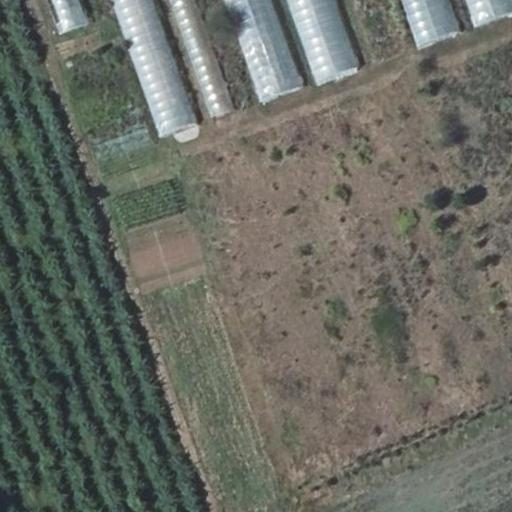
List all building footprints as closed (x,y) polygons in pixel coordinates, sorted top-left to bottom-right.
[(82,0),(48,0),(60,32),(90,22),(82,0)] [(155,0),(109,0),(157,139),(198,125),(155,0)] [(160,0),(164,14),(190,7),(188,0),(160,0)] [(272,0),(223,0),(260,104),(303,89),(272,0)] [(340,0),(290,0),(319,84),(364,69),(340,0)] [(448,0),(400,0),(418,50),(460,35),(448,0)] [(511,2),(511,0),(465,0),(476,30),(511,17),(511,2)]
